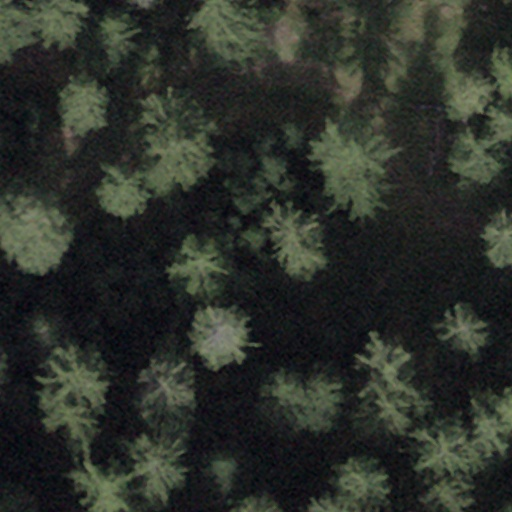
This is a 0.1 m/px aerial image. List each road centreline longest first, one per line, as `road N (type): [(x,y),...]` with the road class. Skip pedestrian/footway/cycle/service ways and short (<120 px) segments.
road 1 (track): [(410,106),(257,73),(37,208),(0,222)]
road 2 (track): [(511,241),(478,236),(411,177),(410,106),(461,65),(511,68)]
